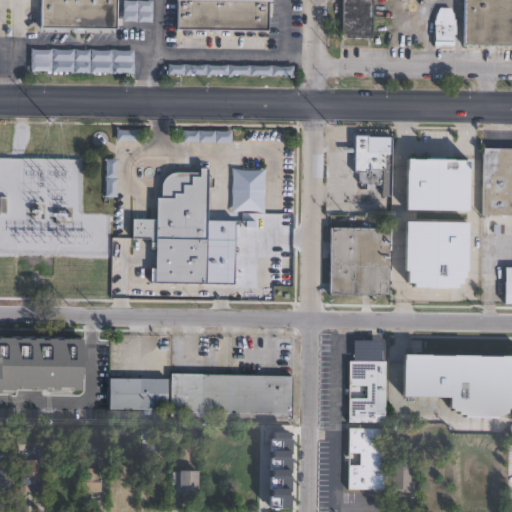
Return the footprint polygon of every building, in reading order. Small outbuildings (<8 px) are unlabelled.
[(113,0),(113,27),(38,26),(38,0),(113,0)] [(123,0),(151,1),(151,23),(122,22),(123,0)] [(265,0),(265,30),(174,29),(174,0),(265,0)] [(373,0),(373,38),(348,38),(343,33),(343,0),(373,0)] [(511,46),(459,45),(459,0),(511,0),(511,46)] [(453,43),(432,43),(432,23),(453,23),(453,43)] [(133,49),(29,48),(29,73),(133,73),(133,49)] [(167,75),(292,75),(292,64),(167,64),(167,75)] [(137,140),(137,129),(115,128),(115,140),(137,140)] [(181,141),(230,141),(230,130),(181,130),(181,141)] [(368,136),(368,152),(386,152),(387,178),(383,178),(383,183),(362,183),(362,172),(356,172),(356,152),(357,152),(357,136),(368,136)] [(511,149),(511,216),(483,216),(484,149),(511,149)] [(408,213),(409,157),(469,158),(468,214),(408,213)] [(115,196),(115,158),(104,158),(104,196),(115,196)] [(230,211),(263,211),(263,168),(230,168),(230,211)] [(151,282),(204,283),(206,172),(167,171),(158,179),(156,199),(156,218),(126,218),(126,238),(152,238),(151,282)] [(410,282),(410,225),(471,226),(470,282),(410,282)] [(387,227),(387,293),(326,292),(327,227),(387,227)] [(279,270),(279,240),(230,240),(230,270),(279,270)] [(511,266),(503,267),(503,303),(511,303),(511,266)] [(511,354),(396,354),(396,395),(440,395),(440,404),(453,404),(453,412),(487,412),(506,412),(507,400),(511,400),(511,354)] [(386,422),(350,422),(350,362),(386,362),(386,422)] [(292,418),(172,417),(173,375),(292,376),(292,418)] [(168,409),(111,409),(111,379),(168,379),(168,409)] [(163,439),(163,453),(143,452),(144,438),(141,438),(141,425),(152,425),(152,429),(161,430),(161,439),(163,439)] [(189,440),(175,440),(174,426),(188,425),(189,440)] [(386,429),(385,489),(349,489),(350,429),(386,429)] [(42,459),(42,479),(48,479),(48,492),(21,493),(20,460),(42,459)] [(392,491),(409,491),(409,463),(392,463),(392,491)] [(135,488),(135,492),(122,492),(122,488),(120,488),(120,464),(137,464),(137,488),(135,488)] [(0,465),(12,466),(11,488),(0,487),(0,465)] [(70,467),(70,483),(67,483),(67,490),(51,490),(51,467),(70,467)] [(102,492),(84,493),(83,469),(101,468),(102,492)] [(198,471),(198,493),(193,493),(193,497),(183,498),(183,492),(173,492),(173,472),(198,471)]
